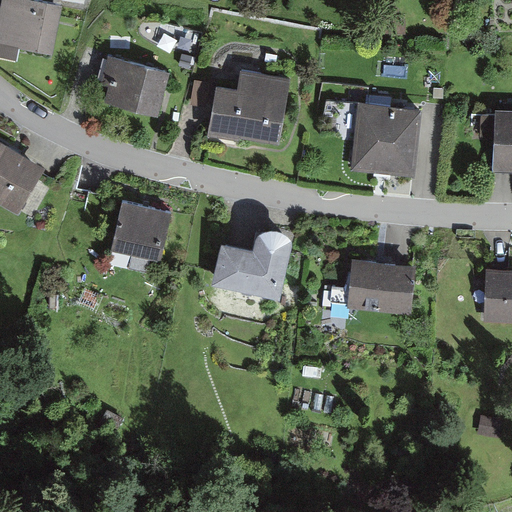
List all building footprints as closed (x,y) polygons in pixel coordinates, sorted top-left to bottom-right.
[(58,0),(57,0),(55,13),(79,18),(83,3),(58,0)] [(58,18),(0,6),(0,57),(47,67),(58,18)] [(153,128),(163,85),(146,81),(148,72),(128,67),(126,74),(103,69),(96,97),(104,99),(100,116),(153,128)] [(249,71),(248,79),(260,82),(262,73),(249,71)] [(275,158),(286,90),(245,84),(242,100),(211,96),(203,147),(275,158)] [(417,122),(355,116),(347,184),(410,190),(417,122)] [(489,184),(511,184),(511,118),(490,118),(489,184)] [(0,217),(14,225),(41,178),(0,154),(0,217)] [(169,226),(118,215),(108,264),(159,275),(169,226)] [(511,236),(487,237),(489,278),(511,276),(511,236)] [(248,261),(217,256),(208,297),(274,313),(289,255),(286,250),(281,246),(275,243),(269,242),(262,242),(256,245),(251,246),(248,261)] [(411,280),(347,273),(344,300),(328,299),(326,316),(343,317),(342,321),(406,328),(411,280)] [(500,430),(476,425),(472,445),(496,450),(500,430)]
